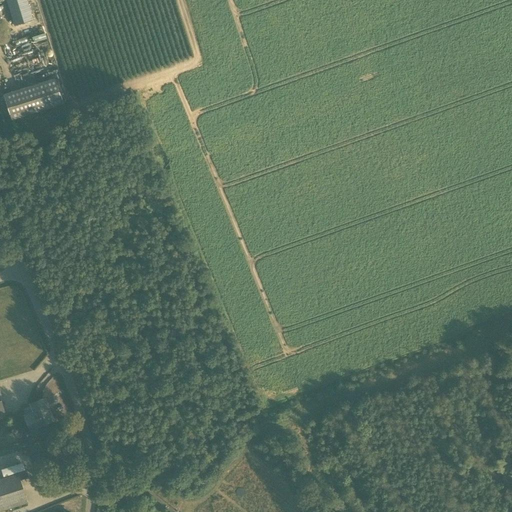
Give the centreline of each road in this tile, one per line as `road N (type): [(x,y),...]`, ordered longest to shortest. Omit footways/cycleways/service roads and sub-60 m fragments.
road 1 (track): [(511,336),(259,433),(206,493),(192,498),(163,492),(131,464),(89,450)]
road 2 (unclassified): [(88,511),(85,430),(21,269)]
